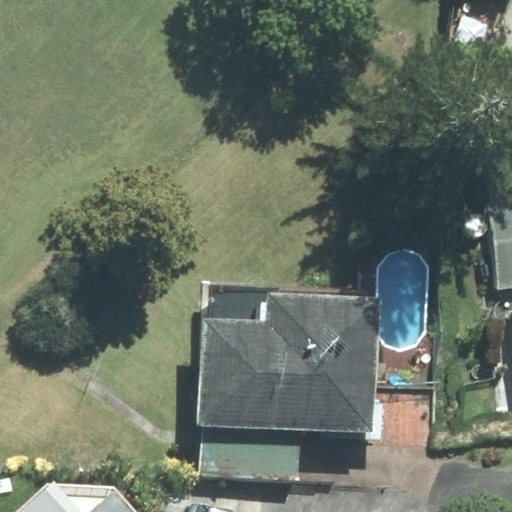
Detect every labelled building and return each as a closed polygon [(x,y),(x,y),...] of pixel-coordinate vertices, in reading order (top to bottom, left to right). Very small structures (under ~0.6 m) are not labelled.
[(511,58),(500,88),(511,92),(511,58)] [(511,170),(478,174),(490,292),(511,289),(511,170)] [(294,436),(359,440),(367,306),(246,299),(245,329),(181,325),(173,476),(292,483),(294,436)] [(511,308),(501,310),(511,400),(511,308)] [(105,511),(94,499),(79,511),(105,511)]
